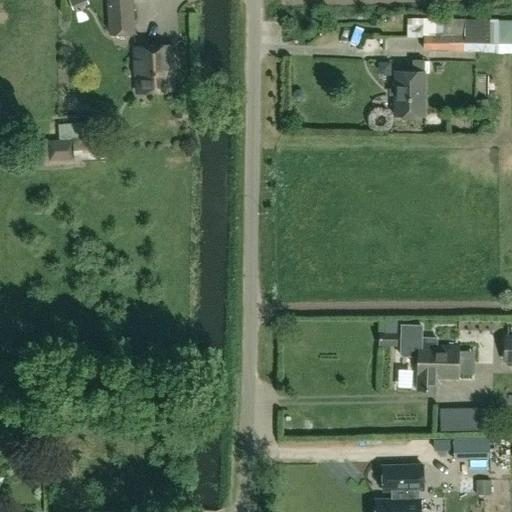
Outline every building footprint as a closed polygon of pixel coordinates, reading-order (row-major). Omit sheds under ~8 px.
[(133,0),(107,0),(110,38),(136,36),(133,0)] [(511,19),(423,18),(422,50),(511,51),(511,19)] [(172,48),(136,50),(138,95),(175,93),(172,48)] [(397,74),(395,118),(424,119),(425,75),(426,60),(413,60),(412,74),(397,74)] [(296,91),(293,94),(293,98),(296,101),(301,101),(304,98),(304,94),(301,91),(296,91)] [(176,98),(176,120),(192,120),(191,98),(176,98)] [(104,121),(58,124),(59,141),(34,142),(34,146),(32,146),(33,151),(31,151),(32,161),(48,160),(49,162),(107,158),(104,121)] [(511,334),(504,335),(503,362),(511,362),(511,334)] [(397,339),(397,336),(380,336),(380,349),(397,349),(397,346),(397,339)] [(421,336),(401,336),(401,339),(397,339),(397,346),(401,346),(401,357),(420,358),(419,391),(437,392),(437,381),(457,381),(457,349),(437,349),(437,341),(421,341),(421,336)] [(293,474),(302,474),(302,445),(293,445),(293,474)] [(425,491),(425,467),(385,467),(385,491),(393,491),(393,501),(377,501),(377,511),(422,511),(422,501),(415,501),(415,491),(425,491)] [(476,495),(490,495),(490,481),(476,481),(476,495)]
